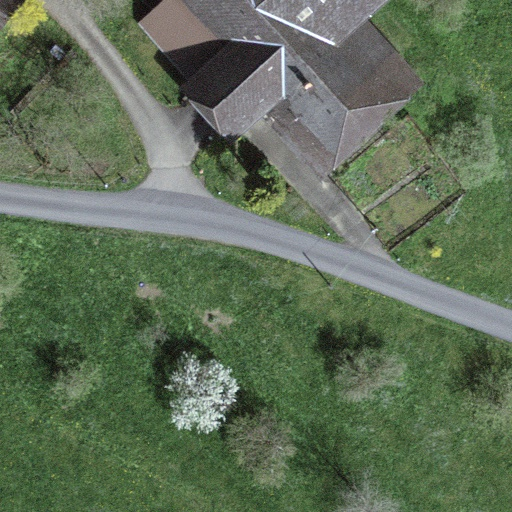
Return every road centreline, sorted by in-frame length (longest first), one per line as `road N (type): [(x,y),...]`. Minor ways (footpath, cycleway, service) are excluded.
road 1 (unclassified): [(511,326),(215,224),(0,195)]
road 2 (track): [(76,0),(86,31),(169,148),(171,217)]
